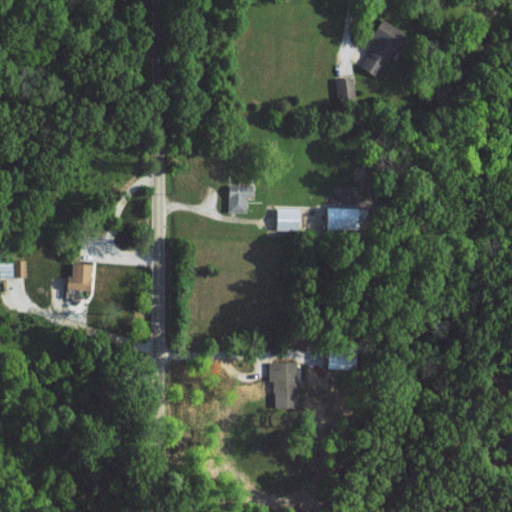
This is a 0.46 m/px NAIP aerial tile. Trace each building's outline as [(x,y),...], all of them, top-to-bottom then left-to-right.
[(377,76),(402,31),(379,18),(370,36),(374,38),(359,66),(377,76)] [(351,76),(333,77),(334,100),(352,99),(351,76)] [(250,184),(226,183),(225,211),(244,211),(245,196),(249,196),(250,184)] [(357,229),(357,207),(324,206),(324,228),(357,229)] [(294,228),(295,207),(273,207),(273,228),(294,228)] [(24,275),(23,259),(9,259),(10,276),(24,275)] [(62,287),(87,288),(89,263),(69,262),(68,275),(63,275),(62,287)] [(266,361),(266,380),(270,380),(271,406),(294,405),(293,361),(266,361)]
